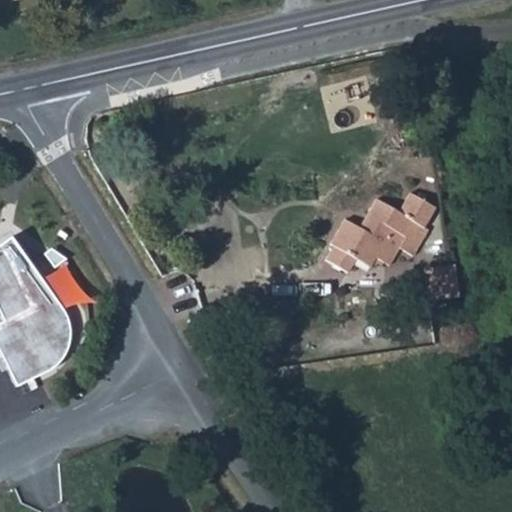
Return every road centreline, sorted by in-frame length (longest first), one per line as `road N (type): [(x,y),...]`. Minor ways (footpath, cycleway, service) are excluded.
road 1 (secondary): [(20,93),(426,0)]
road 2 (tertiary): [(183,371),(20,93)]
road 3 (unclassified): [(0,465),(183,371)]
road 4 (tertiary): [(272,511),(183,371)]
